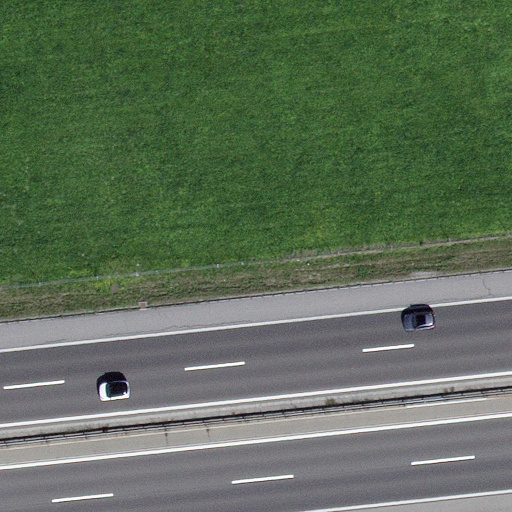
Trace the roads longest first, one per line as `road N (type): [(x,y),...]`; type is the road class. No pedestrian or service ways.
road 1 (motorway): [(511,335),(0,389)]
road 2 (motorway): [(0,508),(511,455)]
